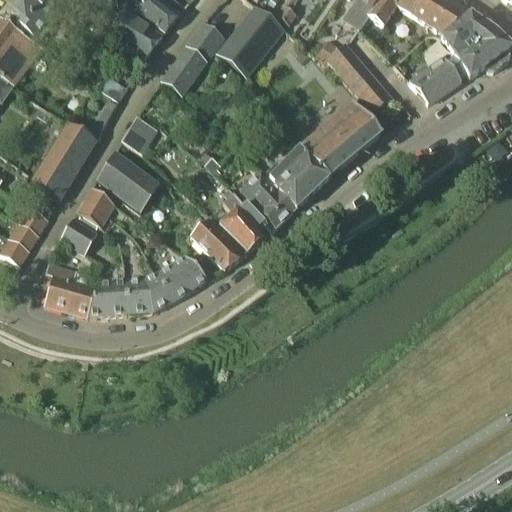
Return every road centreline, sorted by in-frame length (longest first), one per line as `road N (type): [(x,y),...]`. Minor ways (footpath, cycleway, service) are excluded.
road 1 (residential): [(12,319),(64,337),(114,341),(163,328),(435,131)]
road 2 (residential): [(211,0),(105,141),(12,319)]
road 3 (residential): [(435,131),(352,42)]
